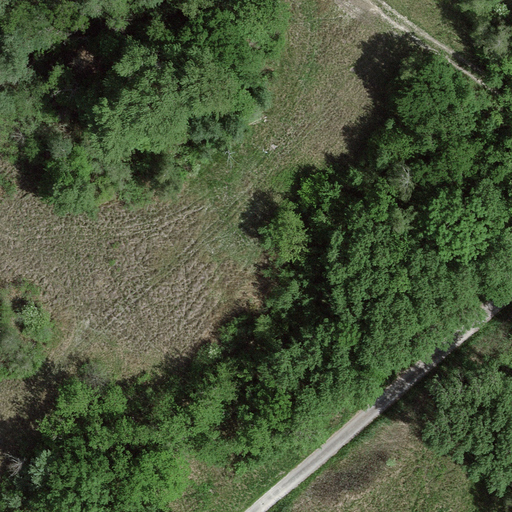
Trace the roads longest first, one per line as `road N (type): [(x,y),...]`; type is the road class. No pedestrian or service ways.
road 1 (track): [(260,511),(511,293)]
road 2 (track): [(511,94),(369,0)]
